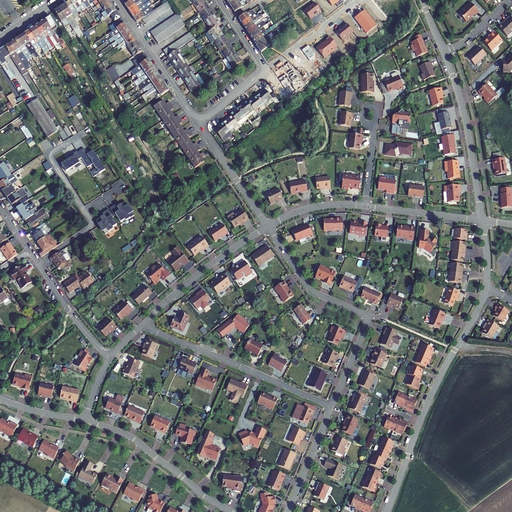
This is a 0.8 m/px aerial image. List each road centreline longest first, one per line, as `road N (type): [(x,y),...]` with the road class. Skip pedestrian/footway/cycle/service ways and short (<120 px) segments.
road 1 (residential): [(386,511),(429,399),(485,289)]
road 2 (residential): [(268,226),(312,291),(366,317),(330,406)]
road 3 (residential): [(142,326),(330,406)]
road 4 (residential): [(85,418),(137,441),(231,511)]
road 5 (residential): [(444,51),(482,220)]
road 6 (residential): [(142,326),(184,285),(268,226)]
road 7 (residential): [(197,123),(115,0)]
road 8 (residential): [(197,123),(268,226)]
